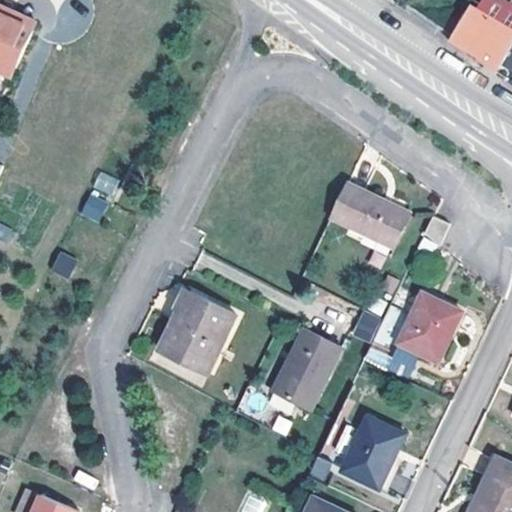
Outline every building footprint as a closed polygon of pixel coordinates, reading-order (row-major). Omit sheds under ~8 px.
[(449,40),(495,71),(511,45),(511,26),(474,2),(449,40)] [(0,6),(0,69),(13,75),(36,23),(0,6)] [(92,187),(112,197),(120,180),(100,171),(92,187)] [(351,184),(334,218),(370,237),(372,234),(396,246),(410,216),(351,184)] [(80,216),(100,222),(107,200),(87,193),(80,216)] [(451,226),(434,218),(426,235),(440,247),(451,226)] [(0,223),(0,239),(9,244),(15,231),(0,223)] [(59,251),(50,270),(68,278),(77,259),(59,251)] [(177,307),(157,349),(212,375),(242,312),(185,284),(174,306),(177,307)] [(424,295),(403,339),(443,358),(464,314),(424,295)] [(389,306),(375,338),(386,343),(400,311),(389,306)] [(354,338),(373,341),(378,313),(359,309),(354,338)] [(296,355),(279,388),(278,389),(314,407),(344,348),(308,330),(296,355)] [(375,365),(389,372),(395,358),(380,351),(375,365)] [(274,386),(279,388),(296,355),(292,353),(274,386)] [(276,415),(271,430),(287,435),(292,420),(276,415)] [(370,418),(344,472),(381,490),(406,436),(370,418)] [(324,481),(332,462),(317,455),(309,474),(324,481)] [(511,511),(511,464),(499,458),(473,511),(511,511)] [(74,483),(94,488),(98,477),(77,471),(74,483)] [(36,511),(44,495),(29,487),(17,511),(36,511)] [(186,492),(184,497),(193,502),(195,497),(186,492)] [(81,511),(44,495),(36,511),(81,511)] [(346,511),(316,497),(309,511),(346,511)]
